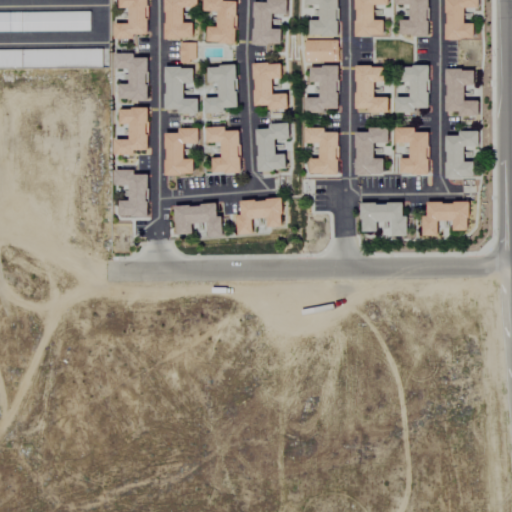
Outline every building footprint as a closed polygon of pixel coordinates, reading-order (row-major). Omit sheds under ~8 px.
[(115,41),(134,41),(134,36),(148,36),(147,0),(118,0),(119,9),(128,9),(129,24),(114,25),(115,41)] [(198,0),(164,0),(165,40),(194,40),(194,24),(184,24),(184,9),(198,9),(198,0)] [(208,44),(236,45),(237,3),(223,2),(223,0),(203,0),(204,12),(218,13),(218,29),(208,28),(208,44)] [(338,0),(304,0),(305,6),(320,6),(320,21),(310,21),(310,37),(338,37),(338,0)] [(389,0),(355,0),(356,38),(385,38),(385,21),(375,21),(375,6),(390,6),(389,0)] [(429,37),(429,0),(395,0),(395,6),(411,6),(411,21),(401,21),(401,37),(429,37)] [(480,10),(480,0),(446,0),(446,41),(476,41),(476,25),(465,25),(465,10),(480,10)] [(254,46),(282,46),(283,30),(273,30),(273,16),(288,16),(289,2),(254,1),(254,46)] [(0,13),(0,32),(90,32),(89,12),(0,13)] [(338,63),(339,42),(305,41),(305,62),(338,63)] [(196,44),(179,43),(178,62),(195,63),(196,44)] [(149,59),(134,59),(134,54),(115,54),(115,70),(129,71),(129,85),(119,85),(119,102),(148,102),(149,59)] [(290,111),(289,95),(274,96),(274,81),(283,81),(283,65),(254,66),(255,108),(270,108),(270,111),(290,111)] [(238,109),(237,67),(208,68),(209,84),(218,84),(219,99),(205,99),(205,115),(225,114),(225,109),(238,109)] [(339,68),(310,67),(310,84),(320,84),(320,99),(306,99),(306,114),(326,115),(326,111),(339,111),(339,68)] [(396,114),(416,115),(416,110),(429,110),(430,67),(403,67),(403,84),(411,84),(410,98),(396,97),(396,114)] [(356,68),(356,111),(371,111),(371,115),(390,115),(390,99),(375,99),(376,84),(385,84),(385,68),(356,68)] [(194,69),(165,69),(165,111),(179,111),(179,116),(199,116),(199,100),(184,100),(184,85),(194,85),(194,69)] [(480,102),(466,102),(466,87),(476,87),(475,71),(446,71),(446,113),(461,113),(461,117),(481,117),(480,102)] [(115,157),(134,157),(134,152),(148,152),(148,110),(119,110),(119,125),(129,125),(129,141),(115,141),(115,157)] [(292,141),(291,125),(271,126),(271,130),(258,131),(259,174),(288,173),(288,156),(278,156),(277,141),(292,141)] [(242,175),(241,132),(227,132),(227,128),(207,129),(207,144),(222,144),(222,159),(213,159),(213,175),(242,175)] [(339,134),(325,133),(325,130),(305,129),(305,146),(320,146),(320,161),(310,160),(310,177),(339,177),(339,134)] [(390,145),(390,129),(370,130),(370,133),(356,133),(356,177),(385,176),(385,160),(375,160),(375,145),(390,145)] [(429,177),(430,134),(417,133),(417,130),(396,129),(396,145),(411,145),(411,160),(402,160),(401,176),(429,177)] [(165,177),(195,176),(194,161),(185,161),(184,146),(200,145),(199,130),(178,131),(178,135),(165,135),(165,177)] [(480,148),(480,132),(460,133),(460,137),(447,137),(447,180),(476,179),(476,163),(466,163),(466,149),(480,148)] [(148,219),(149,176),(135,176),(135,172),(115,171),(115,187),(129,187),(129,202),(120,202),(119,218),(148,219)] [(239,234),(255,233),(254,218),(269,218),(269,227),(285,226),(283,198),(241,200),(242,214),(238,214),(239,234)] [(470,201),(427,202),(428,216),(424,217),(424,236),(440,235),(439,221),(454,220),(454,230),(471,230),(470,201)] [(409,235),(409,215),(404,215),(404,202),(362,203),(362,231),(379,231),(379,221),(393,221),(394,236),(409,235)] [(224,236),(223,215),(218,215),(217,203),(176,206),(177,234),(193,233),(193,223),(208,223),(209,237),(224,236)]
